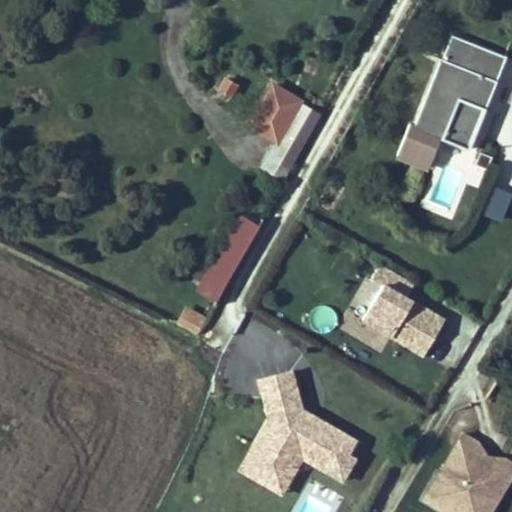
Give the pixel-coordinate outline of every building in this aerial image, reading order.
[(444,57),(442,57),(413,126),(468,149),(485,107),(480,106),(485,94),(487,96),(493,80),(496,80),(506,55),(453,35),(444,57)] [(236,84),(227,79),(220,89),(230,95),(236,84)] [(485,107),(496,80),(493,80),(487,96),(485,94),(480,106),(485,107)] [(300,100),(273,85),(250,125),(277,141),(300,100)] [(485,213),(505,217),(511,187),(492,183),(485,213)] [(197,287),(220,298),(260,219),(237,207),(197,287)] [(338,329),(382,348),(388,335),(427,353),(447,309),(365,271),(338,329)] [(198,333),(204,322),(185,311),(178,323),(198,333)] [(359,432),(294,399),(306,376),(282,364),(232,464),(285,491),(302,457),(347,479),(360,454),(350,449),(359,432)] [(429,499),(450,511),(466,511),(470,506),(478,511),(481,508),(489,495),(496,498),(502,496),(511,480),(511,469),(506,466),(493,469),(488,466),(492,457),(478,449),(483,441),(468,432),(429,499)] [(493,469),(506,466),(511,469),(511,458),(510,457),(494,459),(492,457),(488,466),(493,469)] [(466,511),(492,511),(502,496),(496,498),(489,495),(481,508),(478,511),(470,506),(466,511)]
